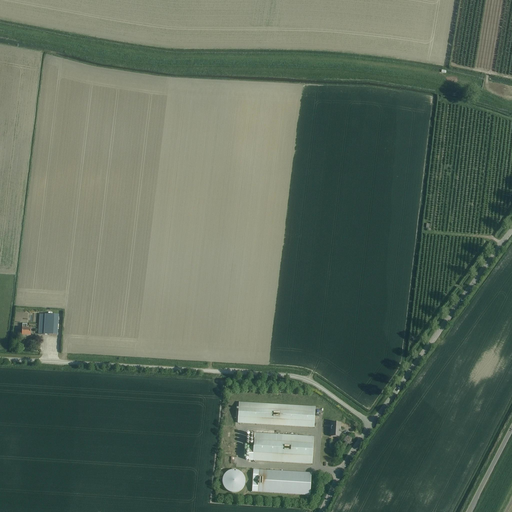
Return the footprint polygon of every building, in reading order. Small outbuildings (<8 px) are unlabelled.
[(58,316),(40,314),(39,335),(57,336),(58,316)] [(22,324),(22,335),(30,336),(31,329),(26,329),(27,325),(22,324)] [(238,423),(313,428),(314,407),(240,403),(238,423)] [(340,423),(331,423),(331,437),(340,437),(340,423)] [(254,461),(311,464),(313,437),(284,435),(284,432),(268,431),(268,434),(255,433),(254,461)] [(245,484),(245,482),(245,480),(245,478),(244,476),(243,474),(241,473),(240,472),(238,471),(236,470),(234,470),(232,470),(231,471),(229,471),(227,472),(226,473),(224,475),(223,477),(223,478),(222,480),(222,482),(223,484),(223,486),(224,488),(225,489),(227,491),(228,492),(230,492),(232,493),(234,493),(236,493),(238,492),(239,492),(241,490),(243,489),(244,487),(245,485),(245,484)] [(254,470),(252,492),(258,492),(309,496),(310,473),(259,470),(254,470)]
